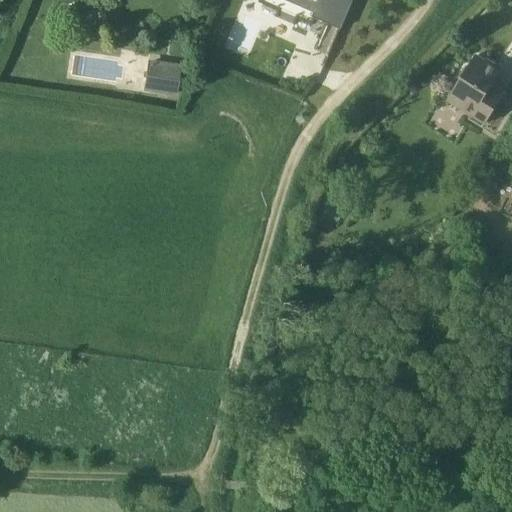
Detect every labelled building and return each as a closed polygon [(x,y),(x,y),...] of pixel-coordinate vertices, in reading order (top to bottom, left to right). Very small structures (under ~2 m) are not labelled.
[(281,0),(316,15),(322,0),(281,0)] [(343,0),(335,0),(327,19),(326,22),(341,29),(352,4),(343,0)] [(486,62),(477,56),(468,70),(465,68),(459,78),(462,80),(448,101),(485,124),(501,100),(488,92),(503,69),(487,60),(486,62)] [(148,61),(144,90),(176,95),(181,66),(148,61)] [(339,210),(345,194),(331,189),(325,206),(339,210)]
